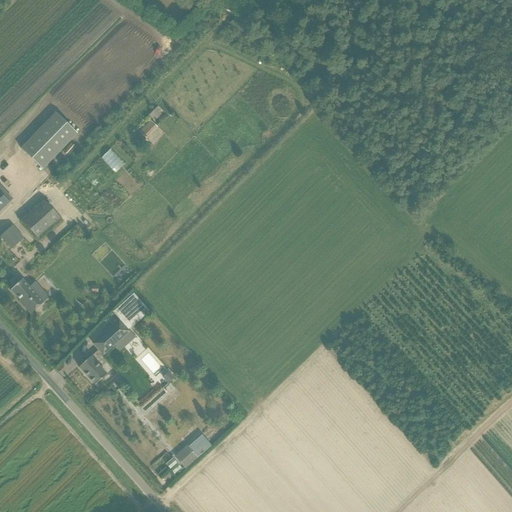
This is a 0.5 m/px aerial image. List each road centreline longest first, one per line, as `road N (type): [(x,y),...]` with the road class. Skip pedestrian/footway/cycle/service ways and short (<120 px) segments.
road 1 (unclassified): [(161,511),(0,332)]
road 2 (track): [(394,511),(511,399)]
